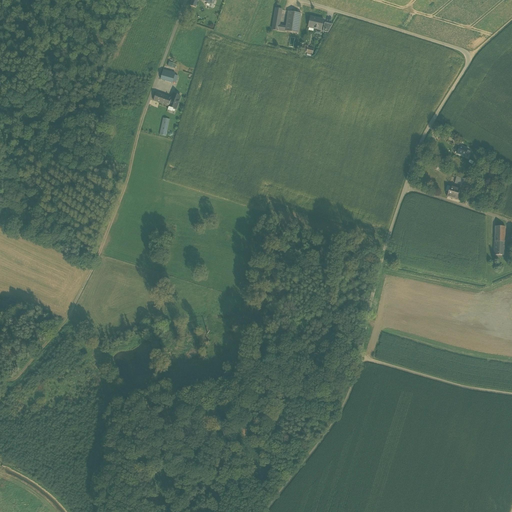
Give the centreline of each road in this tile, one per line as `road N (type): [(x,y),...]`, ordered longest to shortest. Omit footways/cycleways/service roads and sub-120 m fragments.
road 1 (unclassified): [(264,511),(344,404),(419,146),(467,63),(457,48),(297,0)]
road 2 (track): [(186,0),(94,265),(66,319),(10,382),(0,379)]
road 3 (track): [(511,394),(359,356)]
